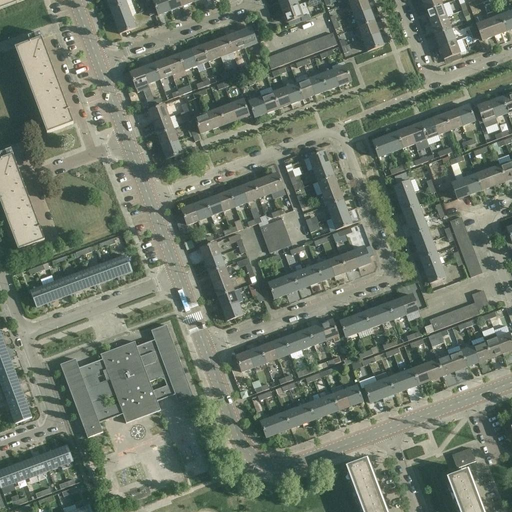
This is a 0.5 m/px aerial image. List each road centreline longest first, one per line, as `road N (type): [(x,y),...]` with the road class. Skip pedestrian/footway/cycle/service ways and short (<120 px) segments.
road 1 (residential): [(205,351),(382,284),(389,263),(335,133),(148,198)]
road 2 (tertiary): [(385,431),(294,464),(257,460),(239,441),(205,351)]
road 3 (residential): [(397,0),(430,75),(450,78),(511,55)]
road 4 (residential): [(98,64),(242,10),(250,0)]
road 5 (residential): [(23,336),(179,280)]
road 6 (residential): [(0,448),(43,431),(51,418),(23,336)]
road 7 (tertiary): [(511,383),(385,431)]
road 8 (residential): [(49,40),(92,156)]
